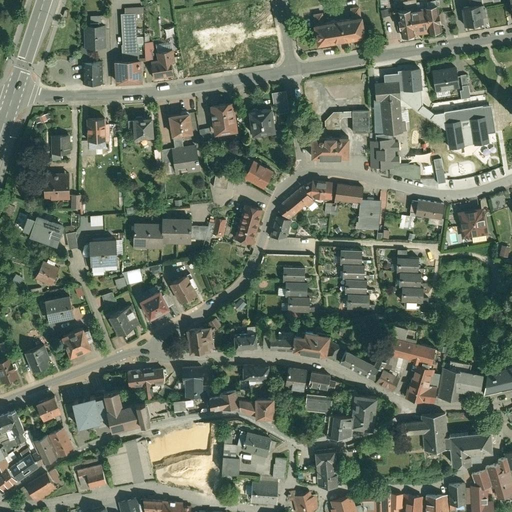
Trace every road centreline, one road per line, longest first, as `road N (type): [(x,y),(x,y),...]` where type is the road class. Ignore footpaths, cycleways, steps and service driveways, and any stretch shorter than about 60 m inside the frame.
road 1 (residential): [(293,439),(248,415),(218,411),(113,436),(0,495)]
road 2 (residential): [(289,480),(265,505),(148,483),(0,504)]
road 3 (residential): [(259,248),(272,206),(302,175),(445,199),(511,182)]
road 4 (residential): [(405,406),(333,366),(296,357),(132,360)]
road 5 (residential): [(12,99),(149,94),(290,68)]
road 6 (residential): [(290,68),(511,33)]
road 7 (residential): [(259,248),(248,281),(132,360)]
road 8 (residential): [(132,360),(0,407)]
road 9 (residential): [(497,403),(490,450),(421,486)]
